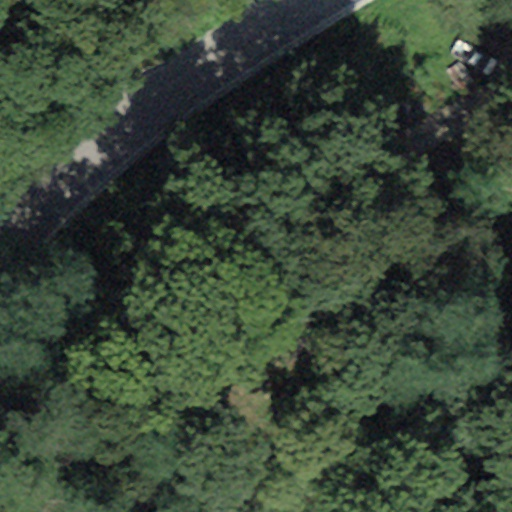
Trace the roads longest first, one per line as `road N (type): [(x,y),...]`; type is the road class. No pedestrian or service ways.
road 1 (track): [(511,110),(300,207),(0,421)]
road 2 (tertiary): [(0,249),(145,107),(314,0)]
